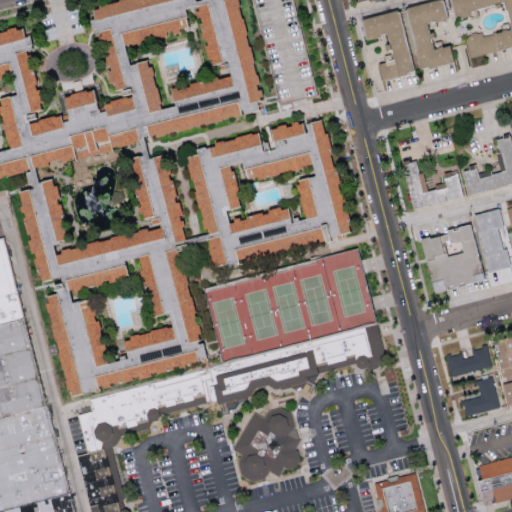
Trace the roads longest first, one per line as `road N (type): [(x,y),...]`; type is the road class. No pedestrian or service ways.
road 1 (tertiary): [(461,511),(328,0)]
road 2 (residential): [(359,126),(511,84)]
